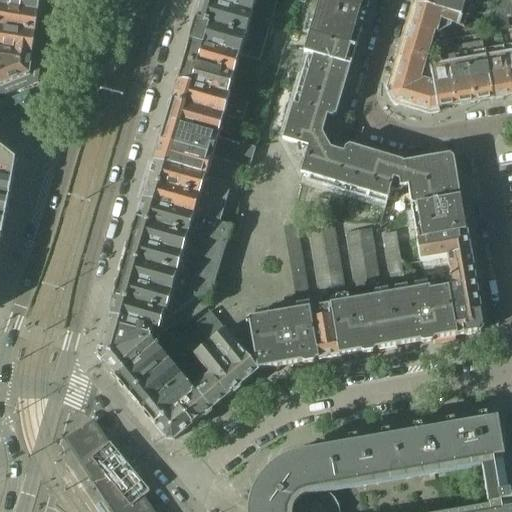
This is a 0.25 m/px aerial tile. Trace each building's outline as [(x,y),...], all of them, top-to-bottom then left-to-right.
[(39,0),(0,0),(0,9),(37,15),(39,0)] [(276,1),(274,0),(201,0),(201,1),(271,21),(276,1)] [(355,50),(369,0),(318,0),(308,36),(355,50)] [(418,0),(417,5),(465,19),(471,0),(418,0)] [(504,20),(510,0),(501,0),(499,9),(495,8),(493,16),(488,15),(486,23),(497,27),(500,18),(504,20)] [(271,21),(201,1),(195,21),(265,41),(271,21)] [(465,19),(417,5),(411,26),(439,34),(448,27),(449,24),(463,28),(465,19)] [(37,15),(0,9),(0,30),(34,35),(37,15)] [(265,41),(195,21),(189,43),(239,57),(240,56),(259,62),(265,41)] [(411,26),(403,55),(424,62),(425,61),(429,50),(444,47),(442,35),(439,34),(411,26)] [(34,35),(0,30),(0,51),(31,56),(34,35)] [(491,100),(483,57),(482,51),(479,34),(462,37),(474,103),(491,100)] [(335,116),(340,102),(355,50),(308,36),(309,37),(277,141),(278,143),(282,141),(299,146),(308,147),(300,174),(296,176),(301,185),(384,210),(390,189),(397,161),(377,155),(349,147),(345,149),(343,154),(330,150),(329,149),(322,135),(327,118),(331,119),(335,116)] [(474,103),(462,37),(444,40),(447,57),(446,57),(447,63),(454,107),(474,103)] [(239,57),(189,43),(183,62),(234,77),(239,57)] [(511,45),(501,47),(502,54),(510,97),(511,96),(511,45)] [(510,97),(502,54),(501,47),(482,51),(483,57),(491,100),(510,97)] [(37,83),(41,57),(31,56),(0,51),(0,92),(2,98),(37,83)] [(432,88),(429,66),(428,60),(425,61),(424,62),(403,55),(395,81),(432,88)] [(454,107),(447,63),(446,57),(428,60),(429,66),(432,88),(436,110),(454,107)] [(234,77),(183,62),(177,82),(228,97),(234,77)] [(436,110),(432,88),(395,81),(391,94),(395,101),(429,111),(436,110)] [(248,103),(230,97),(228,97),(177,82),(171,102),(224,117),(242,122),(248,103)] [(224,117),(171,102),(165,123),(218,138),(224,117)] [(254,149),(218,138),(165,123),(160,143),(212,158),(248,169),(254,149)] [(160,143),(154,163),(206,179),(212,158),(160,143)] [(0,176),(12,178),(15,161),(0,149),(0,176)] [(404,164),(404,163),(397,161),(390,189),(398,191),(398,189),(407,188),(407,189),(456,180),(453,159),(448,156),(446,156),(439,157),(404,164)] [(219,224),(230,186),(206,179),(154,163),(148,182),(142,201),(195,216),(195,217),(219,224)] [(0,197),(9,199),(12,178),(0,176),(0,197)] [(465,234),(459,196),(456,180),(407,189),(416,242),(465,234)] [(0,216),(5,217),(9,199),(0,197),(0,216)] [(208,308),(231,228),(219,224),(195,217),(195,216),(142,201),(109,318),(153,330),(159,332),(184,325),(208,308)] [(296,226),(284,229),(296,300),(308,298),(296,226)] [(333,228),(309,232),(319,296),(343,292),(333,228)] [(370,230),(346,234),(355,290),(379,286),(370,230)] [(402,275),(395,234),(383,236),(391,284),(415,279),(414,272),(402,275)] [(465,234),(416,242),(419,262),(469,254),(465,234)] [(481,328),(473,278),(469,254),(419,262),(422,278),(443,275),(445,289),(453,337),(477,333),(481,328)] [(453,337),(445,289),(435,291),(434,288),(387,296),(396,347),(453,337)] [(396,347),(387,296),(328,306),(337,358),(396,347)] [(328,306),(307,310),(317,361),(337,358),(328,306)] [(317,361),(307,310),(247,320),(254,360),(249,361),(257,370),(258,370),(259,371),(317,361)] [(257,370),(249,361),(224,331),(209,313),(192,327),(207,345),(241,385),(257,372),(259,371),(258,370),(257,370)] [(150,339),(153,330),(109,318),(97,358),(150,339)] [(150,339),(97,358),(116,381),(157,347),(150,339)] [(241,385),(207,345),(193,357),(208,376),(226,398),(241,385)] [(157,347),(116,381),(129,396),(169,362),(157,347)] [(169,362),(129,396),(141,411),(182,378),(169,362)] [(208,376),(191,390),(190,391),(193,394),(176,408),(191,426),(226,398),(208,376)] [(182,378),(141,411),(154,426),(176,408),(193,394),(190,391),(191,390),(182,378)] [(176,408),(154,426),(165,441),(173,441),(191,426),(176,408)] [(511,511),(511,507),(509,492),(508,492),(502,458),(503,458),(497,419),(496,420),(487,421),(479,423),(454,427),(446,428),(430,431),(422,432),(415,433),(414,434),(411,434),(389,438),(381,439),(357,443),(349,445),(324,449),(316,450),(300,453),(299,453),(294,454),(288,456),(283,458),(278,461),(273,464),(269,468),(265,472),(261,476),(258,480),(257,482),(256,484),(255,485),(254,487),(253,488),(252,490),(252,491),(251,493),(250,495),(250,496),(249,498),(249,500),(248,502),(248,504),(248,505),(247,507),(247,509),(247,511),(246,511),(511,511)] [(149,493),(109,444),(107,445),(94,426),(91,426),(80,464),(94,485),(93,485),(109,511),(150,511),(142,499),(149,493)]
